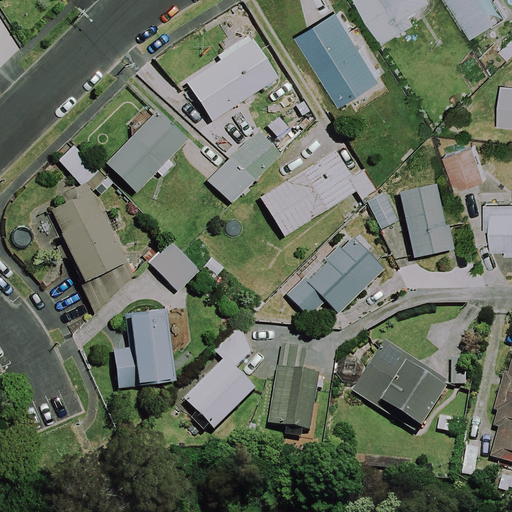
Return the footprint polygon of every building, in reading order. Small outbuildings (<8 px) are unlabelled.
[(416,24),(409,14),(431,0),(353,0),(383,45),(416,24)] [(450,0),(475,38),(502,21),(488,0),(450,0)] [(345,11),(300,38),(341,105),(385,78),(345,11)] [(276,81),(246,36),(213,58),(217,63),(184,85),(210,124),(276,81)] [(511,84),(502,84),(499,126),(511,127),(511,84)] [(188,142),(156,111),(105,165),(137,195),(156,175),(160,178),(172,165),(169,162),(188,142)] [(279,157),(255,133),(205,183),(229,207),(279,157)] [(91,193),(107,177),(71,143),(53,163),(76,185),(58,193),(62,203),(50,208),(83,282),(122,265),(91,193)] [(480,146),(446,153),(454,190),(488,183),(480,146)] [(282,239),(354,193),(360,202),(374,193),(360,171),(348,179),(331,151),(257,199),(282,239)] [(408,259),(450,252),(445,226),(440,227),(434,189),(398,195),(408,259)] [(381,196),(365,204),(380,232),(396,224),(381,196)] [(493,249),(506,249),(506,253),(511,253),(511,204),(486,204),(486,231),(493,231),(493,249)] [(281,297),(289,305),(307,321),(322,304),(337,318),(383,268),(378,262),(381,259),(351,231),(322,262),(317,257),(281,297)] [(197,271),(168,240),(143,263),(172,294),(197,271)] [(407,274),(408,307),(464,305),(463,272),(407,274)] [(115,386),(134,384),(176,380),(170,313),(128,317),(131,349),(112,350),(115,386)] [(381,347),(352,399),(382,416),(386,409),(422,430),(448,385),(381,347)] [(212,433),(257,390),(237,370),(249,359),(240,349),(183,403),(212,433)] [(511,349),(488,461),(511,466),(511,349)] [(317,375),(278,370),(269,428),(309,434),(317,375)] [(464,419),(439,415),(436,433),(461,437),(464,419)] [(511,477),(507,477),(502,505),(511,506),(511,477)]
